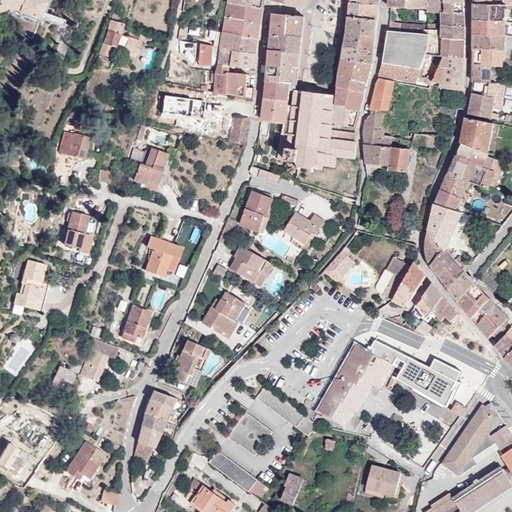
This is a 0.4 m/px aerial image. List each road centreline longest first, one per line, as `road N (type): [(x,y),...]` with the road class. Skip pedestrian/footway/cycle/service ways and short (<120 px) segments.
road 1 (residential): [(123,511),(143,394),(219,221)]
road 2 (residential): [(219,221),(252,137),(265,5),(302,8),(315,0)]
road 3 (residential): [(142,511),(230,381),(279,363)]
road 4 (residential): [(82,280),(101,265),(128,202),(219,221)]
road 5 (residential): [(369,441),(427,469),(482,389),(499,381)]
road 6 (residential): [(349,327),(379,324),(495,370)]
